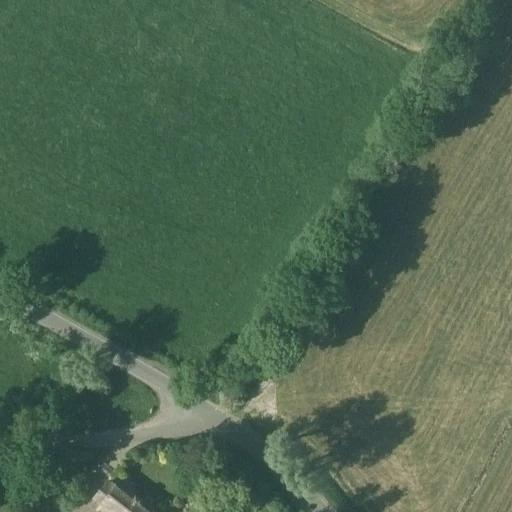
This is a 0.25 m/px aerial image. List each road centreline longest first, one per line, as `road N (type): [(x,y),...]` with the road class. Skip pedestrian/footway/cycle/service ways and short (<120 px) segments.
road 1 (unclassified): [(0,292),(204,408)]
road 2 (unclassified): [(0,454),(161,432),(190,423),(204,408)]
road 3 (unclassified): [(204,408),(322,511)]
